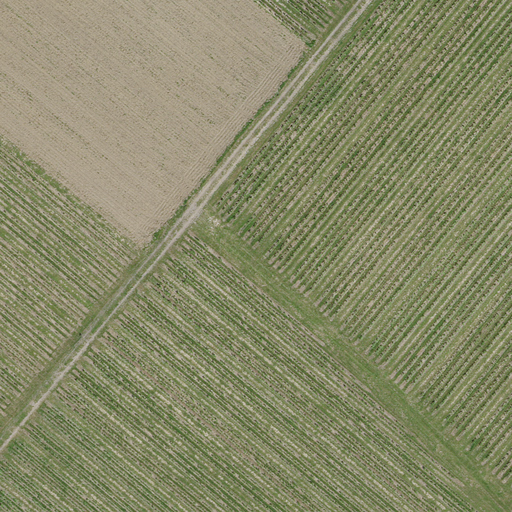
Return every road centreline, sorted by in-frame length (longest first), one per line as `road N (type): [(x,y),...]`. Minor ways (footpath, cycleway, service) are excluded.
road 1 (track): [(192,211),(278,284),(504,511)]
road 2 (track): [(0,441),(192,211)]
road 3 (track): [(192,211),(366,0)]
